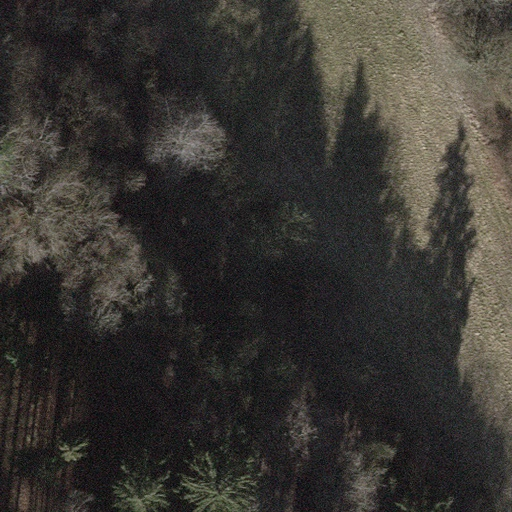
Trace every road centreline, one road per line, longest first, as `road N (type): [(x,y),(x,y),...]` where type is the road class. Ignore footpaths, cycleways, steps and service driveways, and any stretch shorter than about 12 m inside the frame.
road 1 (track): [(54,0),(387,511)]
road 2 (track): [(0,222),(189,383),(286,511)]
